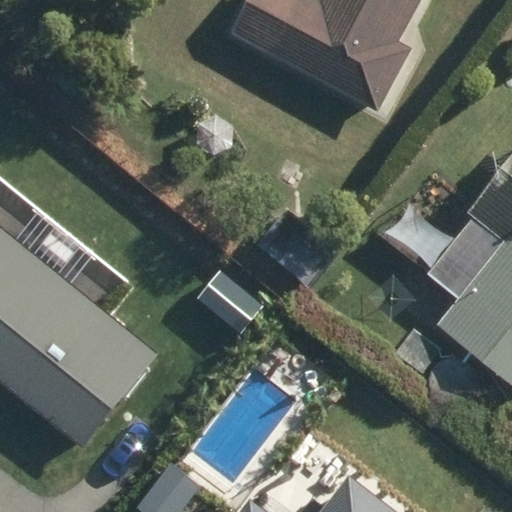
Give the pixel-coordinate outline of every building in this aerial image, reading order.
[(331,0),(330,3),(324,0),(262,0),(247,30),(386,106),(420,45),(406,37),(425,0),(331,0)] [(198,119),(191,132),(194,146),(207,154),(221,150),(229,138),(225,123),(213,116),(198,119)] [(511,231),(511,238),(448,321),(511,371),(511,164),(480,206),(511,231)] [(357,250),(296,203),(271,235),(331,283),(357,250)] [(0,380),(82,448),(159,354),(0,224),(0,380)] [(493,382),(421,321),(399,348),(470,409),(493,382)] [(137,508),(143,511),(180,511),(200,486),(171,464),(137,508)] [(238,511),(397,511),(349,476),(321,511),(266,511),(249,498),(238,511)]
